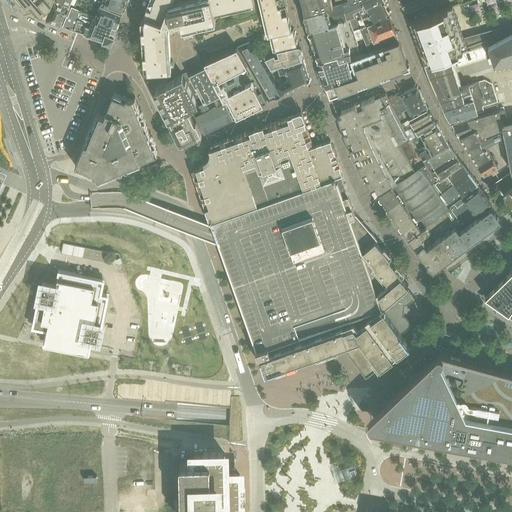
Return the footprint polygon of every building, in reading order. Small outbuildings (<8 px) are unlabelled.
[(18,0),(21,3),(24,1),(28,7),(30,5),(34,9),(39,16),(41,14),(47,17),(53,0),(18,0)] [(53,0),(47,17),(45,20),(46,20),(48,20),(48,21),(49,22),(50,22),(51,23),(52,23),(54,22),(55,23),(55,22),(55,23),(59,24),(60,25),(65,13),(67,13),(72,1),(76,2),(76,0),(53,0)] [(96,16),(117,25),(122,13),(110,8),(102,4),(101,4),(94,1),(91,0),(89,0),(88,4),(96,7),(97,5),(100,7),(96,16)] [(94,0),(94,1),(101,4),(102,4),(110,8),(111,6),(124,11),(128,0),(94,0)] [(173,0),(151,0),(149,7),(147,6),(144,14),(146,15),(144,19),(143,19),(141,19),(142,29),(144,29),(146,50),(145,50),(143,50),(144,60),(146,60),(147,70),(169,69),(169,68),(166,35),(170,34),(174,34),(174,26),(180,25),(181,27),(183,36),(189,35),(192,35),(191,31),(191,29),(190,27),(190,25),(215,19),(214,15),(213,12),(254,2),(254,0),(253,0),(185,0),(176,2),(172,3),(173,0)] [(259,0),(264,22),(265,25),(267,25),(289,20),(287,13),(288,13),(286,4),(287,4),(285,0),(259,0)] [(331,0),(301,0),(302,2),(302,3),(303,3),(303,6),(303,7),(304,12),(304,13),(304,14),(333,5),(331,0)] [(354,11),(360,9),(383,0),(382,0),(348,0),(342,2),(331,5),(304,14),(308,30),(328,24),(347,19),(350,18),(356,16),(354,11)] [(366,24),(389,16),(383,0),(360,9),(366,25),(366,24)] [(432,1),(431,0),(400,0),(404,8),(405,8),(406,12),(432,1)] [(424,62),(451,52),(467,46),(463,36),(462,32),(452,6),(452,5),(409,21),(419,48),(424,62)] [(116,26),(117,25),(96,16),(94,15),(72,6),(68,16),(67,15),(63,24),(62,26),(109,42),(112,40),(117,27),(116,26)] [(396,32),(389,16),(366,24),(366,25),(360,27),(366,43),(396,32)] [(318,60),(337,54),(339,59),(348,56),(358,53),(362,52),(357,39),(358,39),(350,18),(328,24),(308,30),(308,31),(309,31),(308,32),(309,35),(310,35),(310,36),(315,51),(315,52),(315,51),(317,56),(316,56),(317,57),(318,60)] [(277,50),(297,45),(293,27),(291,28),(289,20),(267,25),(265,25),(268,37),(270,36),(274,50),(275,50),(277,50)] [(511,22),(463,36),(467,46),(487,39),(489,45),(488,45),(488,46),(511,34),(511,33),(511,22)] [(366,43),(369,50),(369,51),(399,40),(396,32),(366,43)] [(511,33),(511,34),(488,46),(493,63),(511,58),(511,33)] [(330,96),(409,67),(399,40),(369,51),(369,50),(362,52),(358,53),(348,56),(355,75),(343,79),(326,85),(330,96)] [(274,69),(271,71),(255,44),(251,46),(249,42),(237,47),(267,101),(284,93),(278,84),(274,76),(278,74),(274,69)] [(284,64),(303,58),(301,50),(302,49),(302,48),(302,47),(301,47),(301,46),(301,45),(300,45),(299,45),(298,45),(297,45),(277,50),(279,54),(278,55),(275,56),(275,54),(274,53),(265,57),(271,67),(283,63),(284,64)] [(267,101),(237,47),(205,61),(207,65),(233,117),(233,118),(267,101)] [(456,67),(451,52),(424,62),(429,75),(443,108),(473,100),(495,93),(492,83),(484,79),(462,86),(456,67)] [(339,59),(337,54),(318,60),(318,61),(326,85),(343,79),(355,75),(348,56),(339,59)] [(307,81),(309,76),(303,58),(284,64),(283,64),(288,79),(284,81),(278,84),(284,93),(307,81)] [(190,73),(203,99),(202,100),(203,101),(205,99),(206,100),(211,98),(215,106),(216,106),(224,122),(233,118),(233,117),(207,65),(190,73)] [(182,74),(153,88),(168,117),(185,108),(202,100),(203,99),(190,73),(189,70),(183,73),(183,72),(181,73),(182,74)] [(417,86),(416,86),(397,95),(396,93),(388,97),(401,120),(426,107),(427,106),(417,86)] [(131,98),(130,99),(114,92),(107,109),(105,109),(101,113),(97,112),(75,165),(97,174),(99,179),(141,162),(140,159),(158,152),(135,97),(131,98)] [(347,143),(349,148),(353,158),(357,165),(361,174),(365,180),(371,190),(371,191),(374,188),(378,194),(414,170),(408,159),(399,143),(409,137),(386,92),(341,110),(343,114),(337,116),(340,126),(343,134),(347,143)] [(482,106),(490,103),(497,101),(496,97),(495,93),(473,100),(443,108),(450,120),(483,110),(482,106)] [(204,131),(224,122),(216,106),(215,106),(211,98),(206,100),(205,99),(203,101),(199,103),(201,108),(203,107),(204,111),(197,114),(204,131)] [(428,107),(427,106),(426,107),(401,120),(404,126),(408,133),(410,137),(420,132),(435,123),(427,108),(428,107)] [(198,134),(185,108),(168,117),(180,140),(183,141),(184,141),(198,134)] [(452,124),(459,137),(477,127),(502,119),(500,110),(474,117),(452,124)] [(342,174),(330,139),(313,145),(308,130),(301,111),(211,143),(213,148),(209,149),(209,151),(209,153),(209,155),(208,157),(207,159),(205,160),(203,161),(204,165),(199,166),(199,167),(192,169),(210,221),(212,221),(214,226),(275,205),(273,199),(341,175),(342,174)] [(486,146),(500,137),(505,134),(503,125),(511,122),(511,116),(502,119),(477,127),(459,137),(466,147),(471,155),(486,146)] [(436,122),(435,123),(420,132),(429,147),(420,152),(424,158),(433,153),(434,153),(449,144),(444,135),(436,122)] [(511,122),(503,125),(505,134),(500,137),(506,141),(511,170),(511,122)] [(416,155),(407,139),(399,143),(408,159),(416,155)] [(426,162),(435,177),(437,180),(462,162),(457,155),(449,145),(449,144),(434,153),(433,153),(424,158),(424,159),(425,161),(426,162)] [(471,155),(484,174),(498,165),(486,146),(471,155)] [(434,182),(441,191),(468,170),(462,162),(437,180),(434,182)] [(407,237),(408,238),(445,210),(449,208),(448,206),(448,207),(420,166),(414,170),(378,194),(408,237),(407,237)] [(449,204),(478,183),(468,170),(441,191),(439,192),(449,204)] [(511,171),(510,172),(494,182),(505,197),(506,196),(511,204),(511,205),(511,171)] [(402,276),(403,275),(389,259),(390,257),(374,239),(369,233),(371,231),(367,227),(362,221),(356,214),(355,214),(353,209),(348,195),(341,175),(273,199),(275,205),(214,226),(216,232),(218,239),(219,240),(220,244),(223,254),(227,264),(233,283),(235,286),(239,298),(242,306),(257,349),(257,350),(259,349),(260,352),(259,353),(259,354),(265,370),(267,375),(307,361),(344,348),(366,377),(381,365),(410,344),(402,334),(400,332),(408,327),(410,325),(411,325),(412,324),(405,314),(402,314),(402,309),(403,304),(406,305),(415,297),(414,296),(410,292),(406,287),(408,284),(402,276)] [(450,207),(449,208),(445,210),(452,220),(455,218),(460,225),(475,214),(488,204),(489,199),(489,198),(478,184),(463,197),(465,201),(457,207),(454,203),(450,206),(450,207)] [(495,224),(501,220),(491,207),(460,230),(469,243),(487,230),(495,224)] [(460,230),(452,220),(445,210),(408,238),(416,249),(417,249),(420,253),(420,252),(433,270),(458,251),(459,251),(468,244),(469,244),(469,243),(460,230)] [(65,243),(63,253),(105,262),(107,252),(65,243)] [(460,266),(450,273),(457,277),(462,269),(460,266)] [(91,344),(93,338),(95,338),(98,339),(99,335),(101,327),(101,326),(102,326),(102,325),(103,325),(108,296),(108,295),(108,294),(107,294),(102,293),(104,280),(104,279),(103,278),(60,270),(59,270),(58,270),(58,271),(55,284),(54,284),(46,283),(42,282),(41,286),(42,286),(40,294),(40,295),(39,295),(38,296),(32,325),(32,326),(33,327),(35,327),(37,329),(39,330),(41,332),(43,333),(45,334),(43,342),(43,343),(44,343),(44,344),(45,344),(88,353),(89,353),(89,352),(90,352),(91,344)] [(511,270),(496,285),(485,296),(509,312),(509,311),(510,310),(511,311),(511,270)] [(511,371),(441,351),(440,351),(439,351),(438,351),(437,351),(436,352),(384,402),(370,415),(369,416),(369,417),(368,418),(368,419),(368,420),(368,421),(369,422),(370,423),(370,424),(371,425),(373,425),(376,426),(511,450),(511,371)] [(180,461),(180,511),(235,511),(240,511),(240,503),(240,496),(242,496),(242,490),(240,490),(240,474),(238,474),(230,474),(225,474),(225,455),(225,453),(194,454),(194,461),(180,461)] [(354,464),(339,469),(332,471),(334,477),(336,482),(339,481),(351,476),(358,474),(357,471),(356,469),(355,466),(354,464)]
